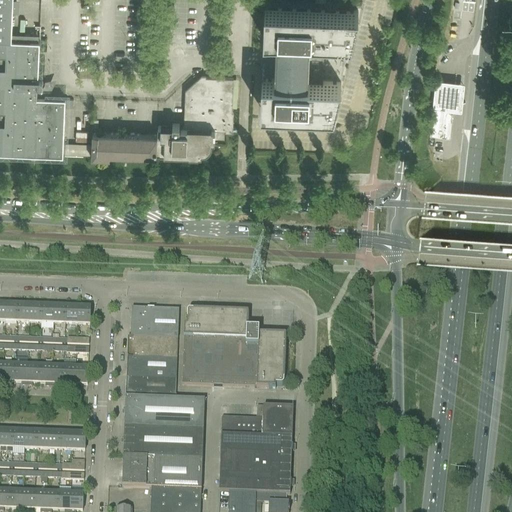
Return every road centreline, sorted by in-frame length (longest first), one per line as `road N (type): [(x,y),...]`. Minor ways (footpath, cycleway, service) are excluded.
road 1 (primary): [(491,0),(435,511)]
road 2 (secondary): [(398,204),(0,200)]
road 3 (secondary): [(0,218),(393,245)]
road 4 (primary): [(473,511),(511,164)]
road 5 (unclassified): [(304,400),(301,297),(101,287)]
road 6 (primary): [(393,245),(399,511)]
road 7 (unclassified): [(95,511),(101,287)]
road 8 (unclassified): [(207,511),(210,398),(304,400)]
road 9 (primary): [(433,0),(398,204)]
